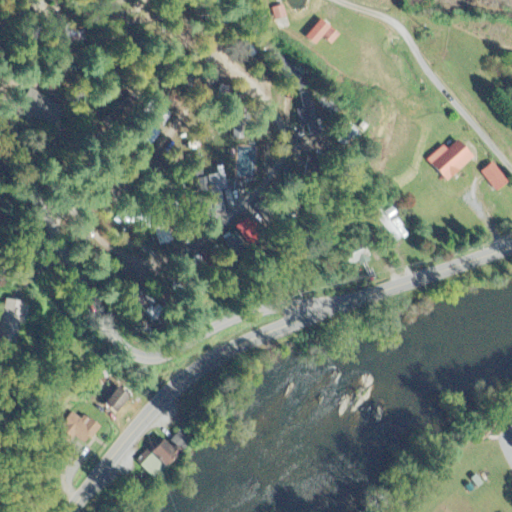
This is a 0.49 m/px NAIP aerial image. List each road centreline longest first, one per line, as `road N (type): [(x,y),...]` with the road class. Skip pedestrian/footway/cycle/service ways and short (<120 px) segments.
road 1 (primary): [(66,511),(140,422),(220,356),(324,305),(511,244)]
road 2 (residential): [(324,305),(250,312),(154,357),(125,352),(0,138)]
road 3 (residential): [(511,164),(403,29),(349,0)]
